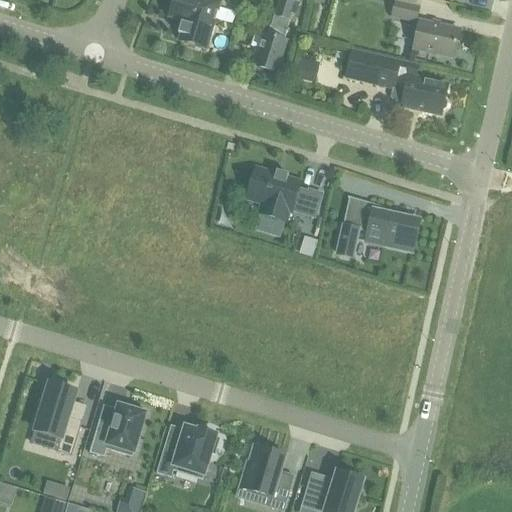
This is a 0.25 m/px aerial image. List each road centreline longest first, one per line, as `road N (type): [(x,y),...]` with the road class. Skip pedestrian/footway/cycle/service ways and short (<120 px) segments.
road 1 (residential): [(0,327),(420,456)]
road 2 (residential): [(481,174),(93,54)]
road 3 (residential): [(420,456),(481,174)]
road 4 (residential): [(481,174),(511,37)]
